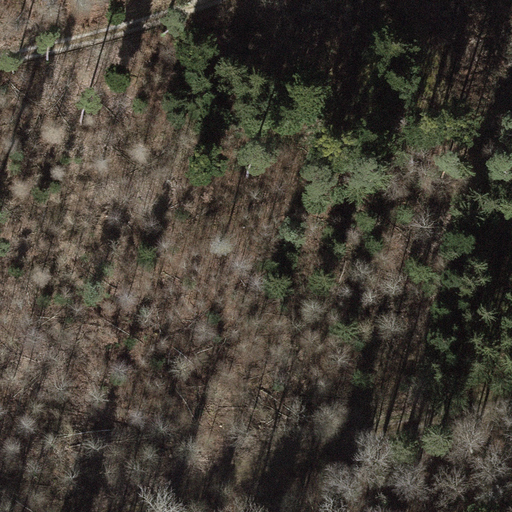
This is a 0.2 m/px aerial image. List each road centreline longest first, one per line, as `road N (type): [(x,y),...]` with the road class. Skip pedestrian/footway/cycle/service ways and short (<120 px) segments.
road 1 (track): [(511,402),(404,421),(120,511)]
road 2 (track): [(0,63),(225,0)]
